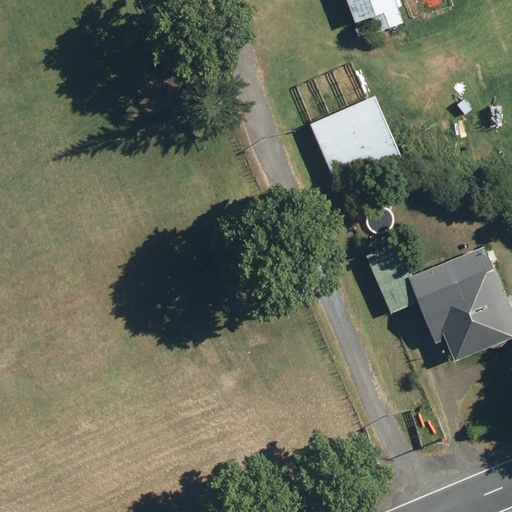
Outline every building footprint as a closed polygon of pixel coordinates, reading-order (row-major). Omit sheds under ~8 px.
[(277,0),(270,3),(276,19),(261,25),(277,67),(338,43),(321,0),(277,0)] [(350,0),(358,22),(374,16),(380,31),(406,21),(397,0),(350,0)] [(370,24),(358,28),(361,36),(373,32),(370,24)] [(433,52),(407,60),(412,77),(438,68),(433,52)] [(377,97),(312,125),(339,187),(403,159),(377,97)] [(486,248),(413,277),(399,243),(368,255),(392,315),(420,304),(434,340),(445,336),(456,364),(511,341),(511,306),(498,272),(496,273),(486,248)]
